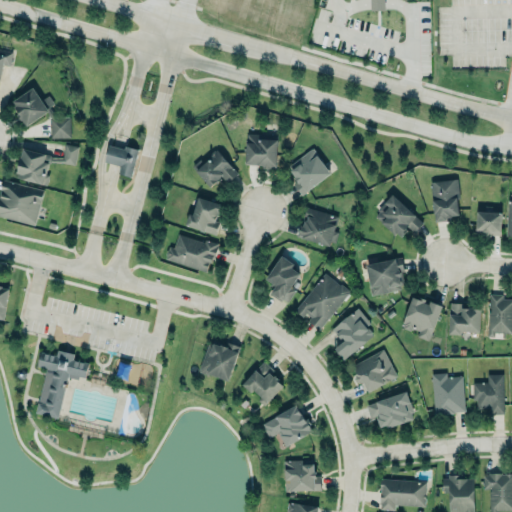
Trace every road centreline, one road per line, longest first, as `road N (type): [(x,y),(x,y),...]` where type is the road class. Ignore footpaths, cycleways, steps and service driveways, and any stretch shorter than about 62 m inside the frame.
road 1 (tertiary): [(0,6),(511,147)]
road 2 (tertiary): [(511,118),(97,0)]
road 3 (residential): [(348,511),(351,456),(340,412),(325,382),(281,334),(230,310),(86,272)]
road 4 (residential): [(127,241),(187,0)]
road 5 (residential): [(154,0),(96,234)]
road 6 (residential): [(351,456),(511,441)]
